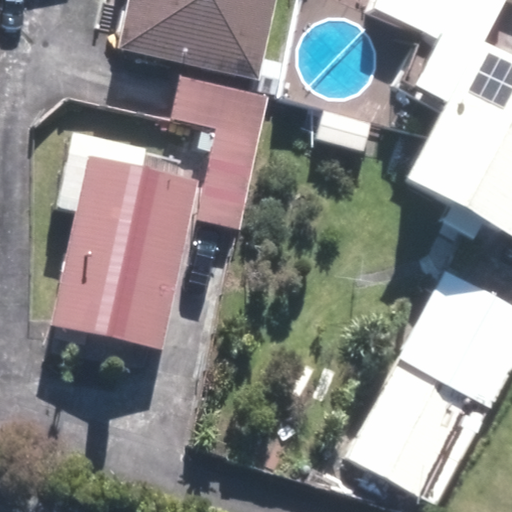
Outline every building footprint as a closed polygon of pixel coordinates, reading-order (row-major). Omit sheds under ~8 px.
[(126,0),(114,54),(253,85),(271,0),(126,0)] [(511,57),(483,42),(504,0),(374,0),(441,35),(415,83),(445,99),(403,179),(511,235),(511,57)] [(236,234),(261,97),(174,81),(166,123),(210,131),(192,226),(236,234)] [(187,182),(76,160),(42,330),(153,352),(187,182)] [(431,510),(511,359),(511,311),(440,274),(340,462),(431,510)]
